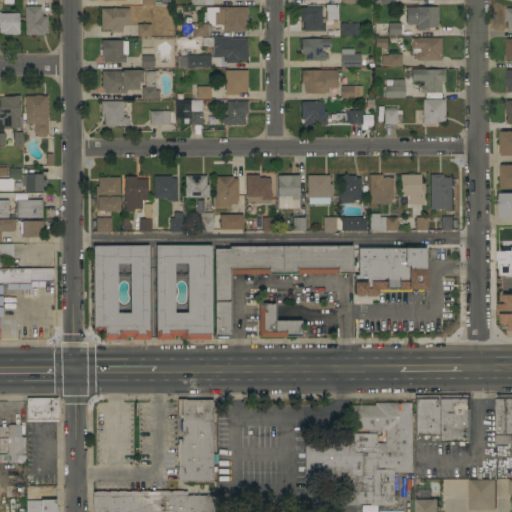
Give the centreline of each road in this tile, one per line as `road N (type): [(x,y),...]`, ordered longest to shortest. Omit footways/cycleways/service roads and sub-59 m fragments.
road 1 (residential): [(70,0),(75,511)]
road 2 (residential): [(71,148),(474,144)]
road 3 (residential): [(476,0),(475,368)]
road 4 (secondary): [(157,370),(399,368)]
road 5 (residential): [(270,0),(273,146)]
